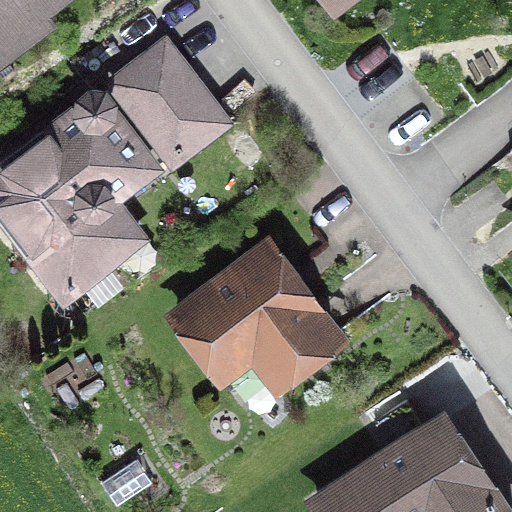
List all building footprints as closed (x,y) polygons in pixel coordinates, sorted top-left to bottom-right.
[(0,0),(0,32),(42,0),(0,0)] [(113,85),(170,160),(218,124),(161,49),(113,85)] [(146,168),(107,118),(109,111),(109,105),(106,99),(96,92),(86,93),(78,99),(75,108),(75,113),(0,170),(0,208),(62,290),(115,250),(91,219),(104,210),(106,206),(106,198),(146,168)] [(272,336),(296,368),(336,338),(269,249),(181,316),(224,372),(272,336)] [(508,511),(443,415),(318,498),(327,511),(508,511)] [(98,485),(113,507),(148,484),(133,461),(98,485)]
